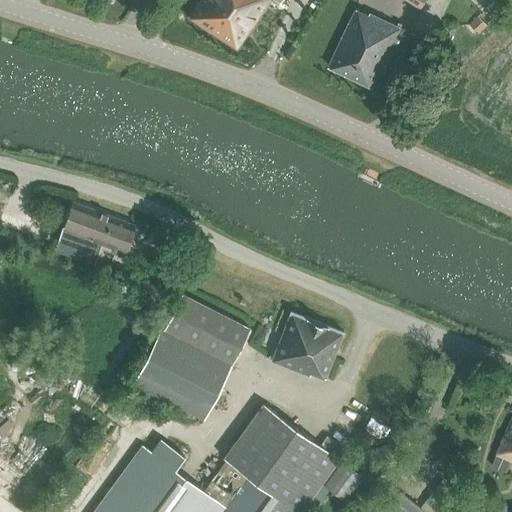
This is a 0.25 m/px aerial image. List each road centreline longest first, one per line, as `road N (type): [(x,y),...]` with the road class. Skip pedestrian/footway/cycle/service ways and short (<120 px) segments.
road 1 (unclassified): [(511,367),(127,199),(0,168)]
road 2 (tertiary): [(511,203),(258,88),(0,4)]
road 3 (track): [(375,310),(342,392),(249,391),(219,438),(138,428),(68,511)]
